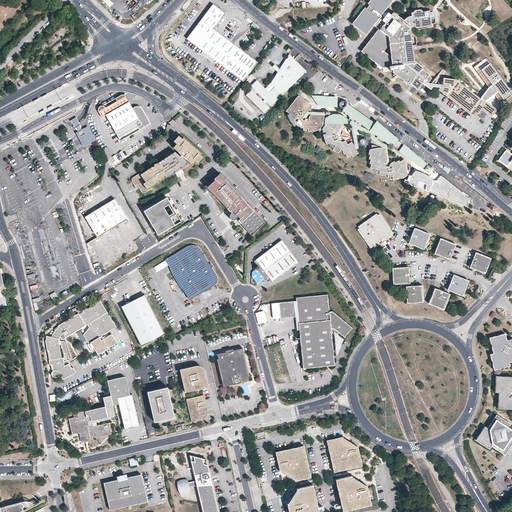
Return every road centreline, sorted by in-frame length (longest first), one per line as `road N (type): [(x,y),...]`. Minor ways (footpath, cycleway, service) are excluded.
road 1 (residential): [(278,415),(246,299),(200,231),(31,325)]
road 2 (residential): [(238,0),(511,212)]
road 3 (secondary): [(191,94),(284,174),(376,303)]
road 4 (residential): [(191,94),(170,112),(134,88),(107,87),(0,140)]
road 5 (residential): [(54,467),(232,426)]
road 6 (residential): [(31,325),(54,467)]
road 7 (secondary): [(0,113),(125,47)]
